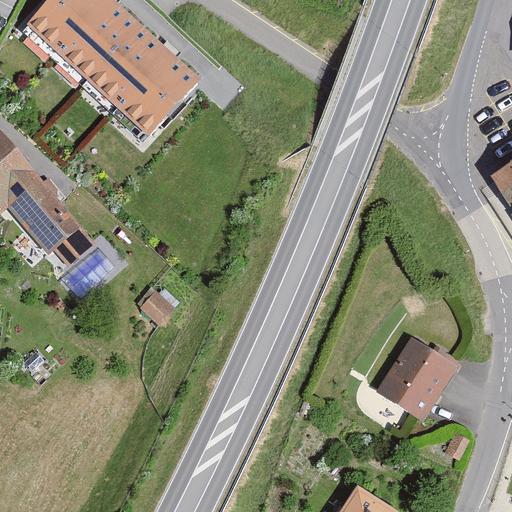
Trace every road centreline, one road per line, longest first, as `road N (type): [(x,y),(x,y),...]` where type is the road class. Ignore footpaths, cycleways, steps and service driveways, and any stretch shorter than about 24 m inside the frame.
road 1 (primary): [(401,0),(306,247),(185,511)]
road 2 (unclassified): [(429,154),(214,0)]
road 3 (residential): [(505,313),(499,399),(465,511)]
road 4 (unclassified): [(505,313),(482,235),(429,154)]
road 5 (unclassified): [(429,154),(487,0)]
